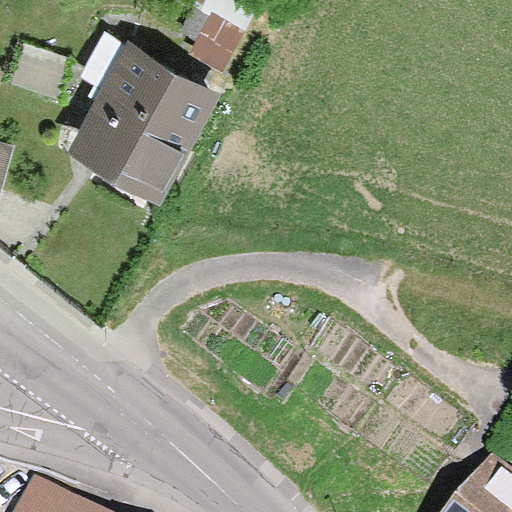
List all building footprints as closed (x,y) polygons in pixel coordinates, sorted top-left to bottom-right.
[(214,0),(206,0),(190,37),(234,57),(253,18),(214,0)] [(73,158),(170,214),(236,100),(139,44),(73,158)] [(0,199),(16,149),(0,144),(0,199)] [(511,511),(511,478),(484,511),(511,511)] [(90,511),(42,488),(30,511),(90,511)]
